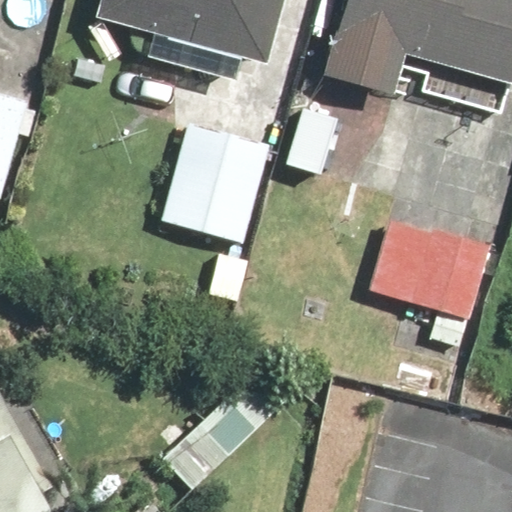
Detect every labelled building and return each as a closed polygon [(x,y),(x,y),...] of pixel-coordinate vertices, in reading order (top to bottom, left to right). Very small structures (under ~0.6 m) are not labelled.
[(254,75),(269,0),(85,0),(79,30),(138,43),(132,74),(216,91),(220,68),(254,75)] [(511,42),(511,0),(319,0),(293,77),(373,104),(393,46),(499,82),(511,42)] [(0,180),(19,101),(0,97),(0,180)] [(261,142),(176,120),(151,218),(237,240),(261,142)] [(489,254),(377,216),(353,286),(466,323),(489,254)] [(35,511),(80,482),(7,374),(0,378),(0,511),(35,511)]
